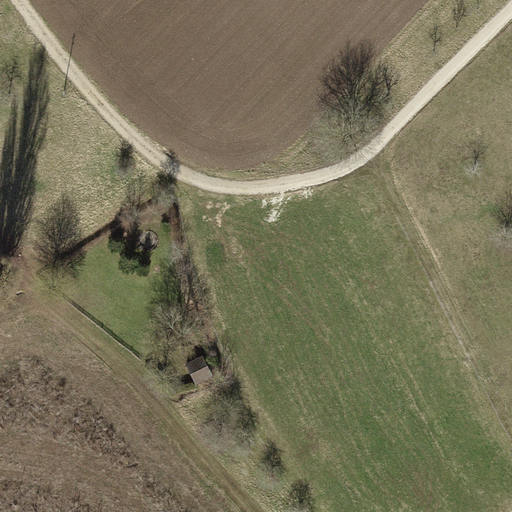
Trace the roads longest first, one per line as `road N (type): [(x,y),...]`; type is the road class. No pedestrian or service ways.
road 1 (track): [(511,3),(357,162),(273,186),(186,169),(109,115),(28,0)]
road 2 (track): [(258,511),(226,469),(0,250)]
